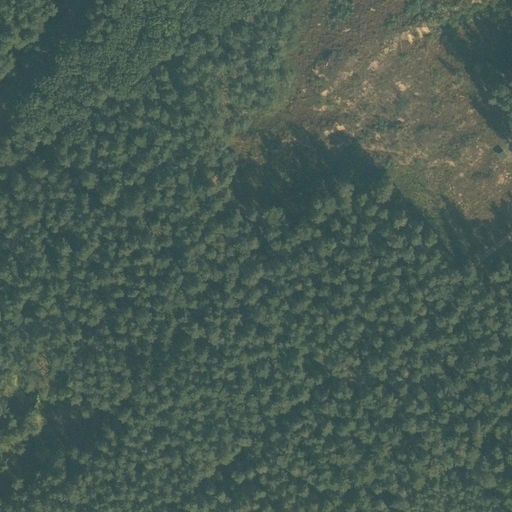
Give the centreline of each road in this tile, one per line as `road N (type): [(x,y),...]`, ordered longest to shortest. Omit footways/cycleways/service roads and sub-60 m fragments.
road 1 (track): [(0,111),(511,499)]
road 2 (track): [(240,0),(0,173)]
road 3 (track): [(0,110),(76,0)]
